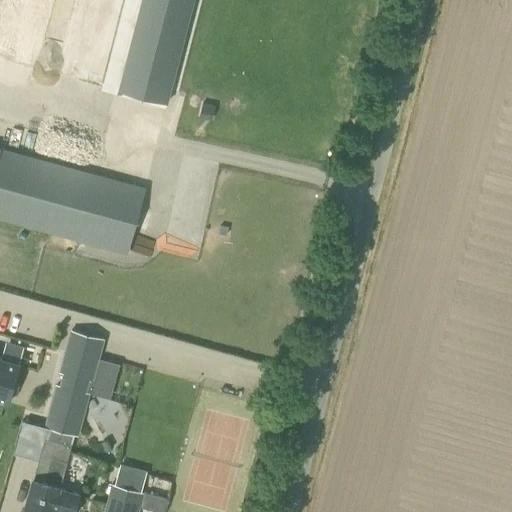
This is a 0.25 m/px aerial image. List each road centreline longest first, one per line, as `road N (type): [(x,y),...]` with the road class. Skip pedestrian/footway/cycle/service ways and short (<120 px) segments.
road 1 (unclassified): [(289,511),(422,0)]
road 2 (unknown): [(319,395),(0,310)]
